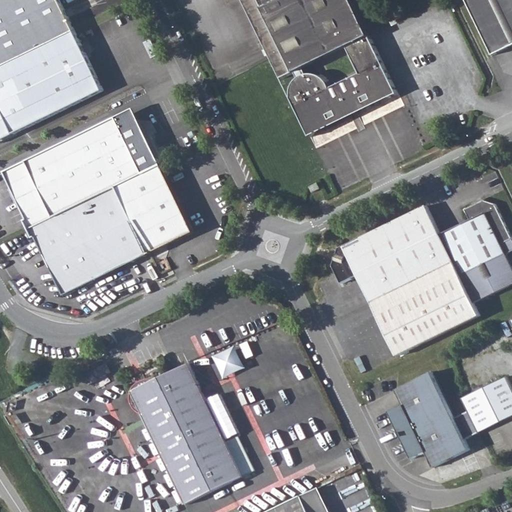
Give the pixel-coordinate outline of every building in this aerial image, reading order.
[(0,0),(0,66),(74,31),(58,0),(0,0)] [(396,89),(354,0),(245,0),(273,58),(279,72),(347,41),(359,65),(332,78),(323,72),(311,68),(302,69),(295,75),(289,86),(291,98),(297,110),(304,112),(309,121),(315,127),(328,112),(368,92),(392,91),(396,89)] [(511,0),(467,0),(484,34),(493,53),(511,44),(511,0)] [(74,31),(0,66),(0,139),(102,90),(74,31)] [(21,221),(26,230),(141,174),(113,117),(2,171),(25,219),(21,221)] [(141,174),(26,230),(30,240),(34,239),(61,295),(191,232),(158,165),(141,174)] [(314,193),(320,190),(318,185),(311,188),(314,193)] [(436,233),(456,273),(502,250),(498,244),(508,239),(490,204),(485,195),(462,206),(468,217),(436,233)] [(355,275),(374,314),(456,273),(436,233),(423,204),(337,245),(329,264),(338,282),(355,275)] [(456,273),(374,314),(395,355),(477,314),(456,273)] [(126,391),(180,503),(237,475),(184,364),(126,391)] [(452,417),(429,370),(392,388),(399,402),(386,409),(409,456),(422,450),(429,465),(466,447),(462,437),(475,430),(465,411),(452,417)] [(511,391),(504,374),(458,396),(465,411),(475,430),(511,412),(511,391)] [(15,416),(26,436),(34,431),(23,411),(15,416)] [(324,511),(312,487),(295,495),(303,511),(324,511)] [(303,511),(295,495),(258,511),(303,511)]
